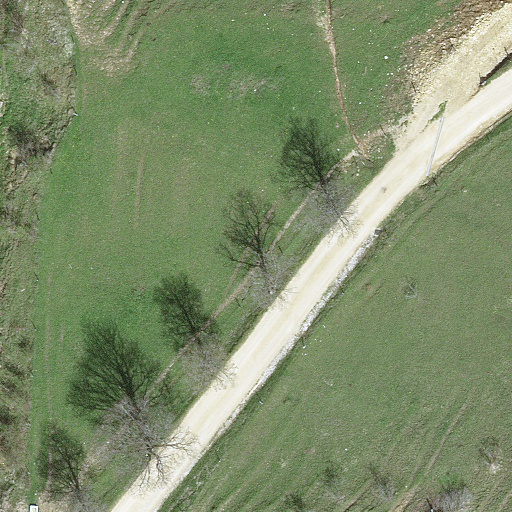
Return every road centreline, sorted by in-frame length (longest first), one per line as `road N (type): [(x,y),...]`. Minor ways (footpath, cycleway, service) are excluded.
road 1 (track): [(129,511),(411,163),(511,86)]
road 2 (track): [(411,163),(455,93),(511,30)]
